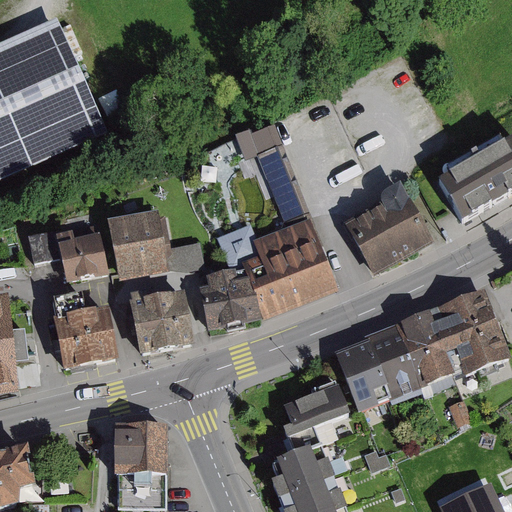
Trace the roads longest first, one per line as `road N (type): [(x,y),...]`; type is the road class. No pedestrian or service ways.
road 1 (secondary): [(511,240),(368,312),(181,380)]
road 2 (tertiary): [(235,511),(181,380)]
